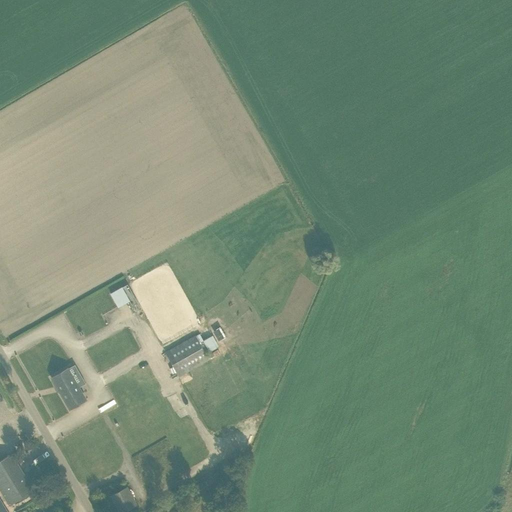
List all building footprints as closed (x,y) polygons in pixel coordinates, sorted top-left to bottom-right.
[(126,285),(121,288),(131,305),(136,302),(126,285)] [(165,353),(179,377),(208,360),(195,337),(165,353)] [(60,390),(59,391),(69,409),(85,400),(67,369),(51,378),(56,386),(57,385),(60,390)] [(0,491),(9,505),(33,491),(11,454),(0,460),(0,491)] [(203,480),(196,484),(200,492),(208,488),(203,480)] [(111,496),(119,511),(121,511),(136,505),(127,488),(111,496)]
